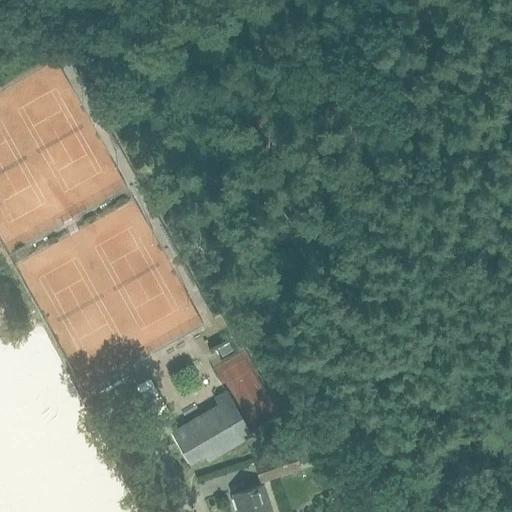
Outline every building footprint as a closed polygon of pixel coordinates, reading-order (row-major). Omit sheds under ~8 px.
[(229,342),(218,347),(222,354),(233,349),(229,342)] [(191,461),(205,452),(208,457),(251,432),(249,428),(225,388),(211,396),(215,402),(171,428),(191,461)] [(342,431),(329,445),(342,457),(355,443),(342,431)] [(299,465),(293,446),(253,459),(260,479),(299,465)] [(382,461),(372,467),(376,474),(386,468),(382,461)] [(272,511),(263,483),(253,487),(234,493),(240,511),(272,511)]
